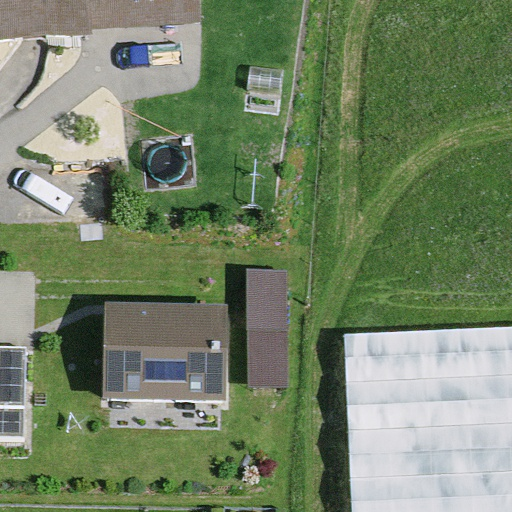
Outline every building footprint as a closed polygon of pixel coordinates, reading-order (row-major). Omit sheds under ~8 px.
[(92,34),(201,27),(199,0),(0,0),(0,48),(93,43),(92,34)] [(286,274),(246,275),(248,392),(288,391),(287,334),(286,274)] [(228,313),(104,310),(103,349),(102,407),(226,410),(228,313)] [(511,511),(511,333),(343,341),(349,511),(511,511)] [(26,351),(0,350),(0,440),(24,441),(26,351)]
